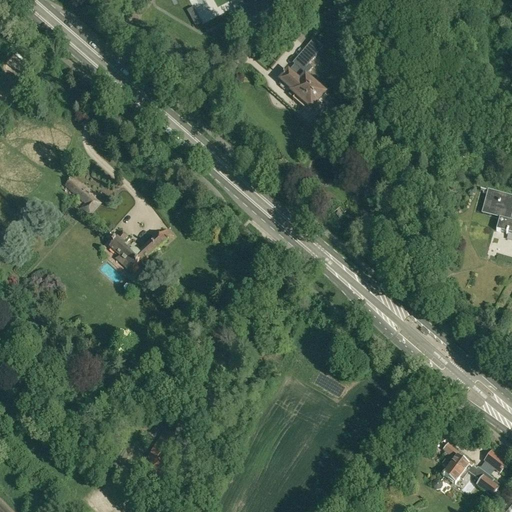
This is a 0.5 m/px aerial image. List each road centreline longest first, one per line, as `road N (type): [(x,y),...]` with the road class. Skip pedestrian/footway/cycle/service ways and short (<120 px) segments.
road 1 (primary): [(11,0),(448,387)]
road 2 (primary): [(469,362),(39,0)]
road 3 (residential): [(377,149),(354,0)]
road 4 (track): [(354,511),(441,395)]
road 5 (residential): [(413,285),(377,149)]
road 6 (residential): [(511,165),(377,149)]
